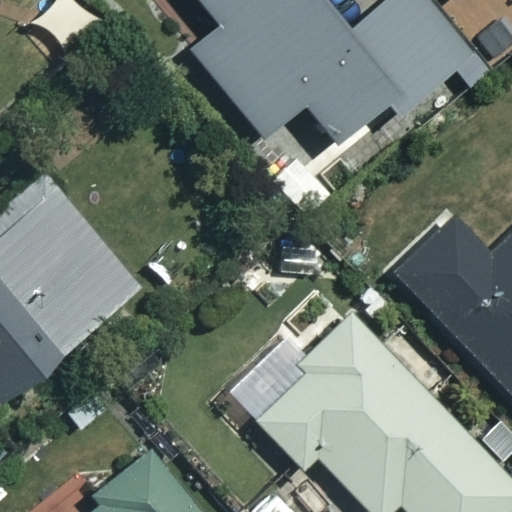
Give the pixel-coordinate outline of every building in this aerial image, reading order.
[(379,0),(334,37),(304,0),(185,0),(207,27),(179,49),(248,136),(283,107),(315,146),(370,101),(382,115),(458,54),(414,0),(379,0)] [(511,48),(511,40),(488,6),(455,29),(483,69),(511,48)] [(0,393),(126,284),(34,178),(0,208),(0,393)] [(511,228),(481,259),(442,219),(385,275),(511,405),(511,228)] [(230,390),(253,413),(245,420),(291,467),(305,454),(361,511),(380,511),(390,503),(398,511),(494,511),(511,495),(511,494),(338,316),(292,361),(276,345),(230,390)] [(191,511),(137,442),(75,490),(88,506),(80,511),(191,511)]
